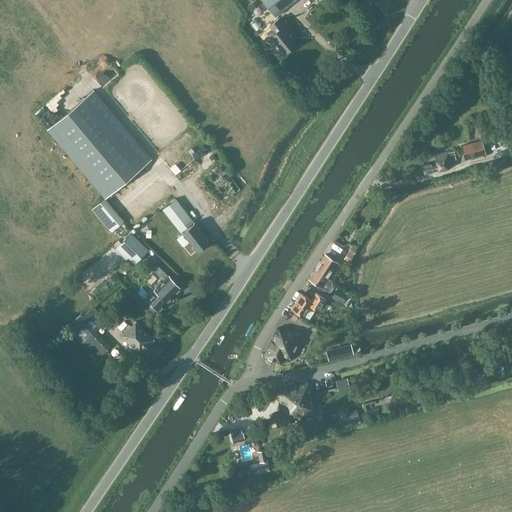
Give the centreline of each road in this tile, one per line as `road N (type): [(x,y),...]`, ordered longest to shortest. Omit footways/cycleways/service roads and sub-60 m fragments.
road 1 (unclassified): [(86,511),(421,0)]
road 2 (tertiary): [(246,378),(282,308),(485,0)]
road 3 (tertiary): [(246,378),(339,365),(511,316)]
road 4 (tertiary): [(151,511),(246,378)]
